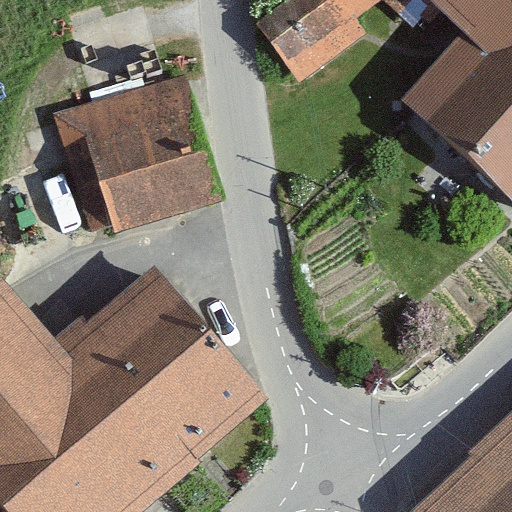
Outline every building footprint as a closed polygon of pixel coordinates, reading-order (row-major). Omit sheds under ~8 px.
[(416,3),(414,0),(319,0),(277,32),(314,80),(416,3)] [(511,0),(457,0),(491,32),(431,96),(511,171),(511,0)] [(219,205),(184,83),(54,119),(88,242),(219,205)] [(147,511),(282,395),(183,282),(98,357),(34,284),(0,313),(0,491),(18,511),(147,511)] [(511,511),(511,442),(437,511),(511,511)]
